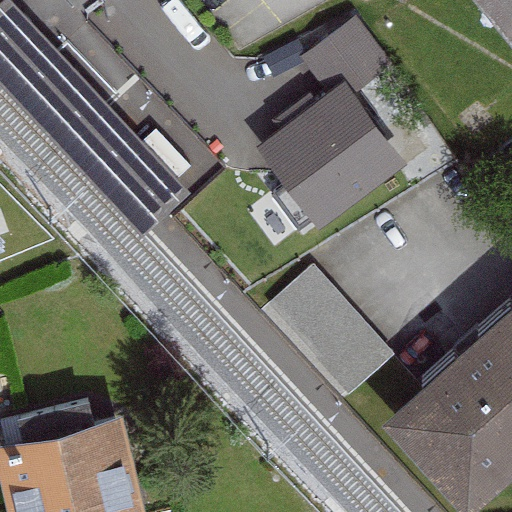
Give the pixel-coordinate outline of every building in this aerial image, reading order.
[(190,193),(9,0),(3,0),(0,3),(0,79),(145,235),(190,193)] [(511,0),(503,0),(511,10),(511,0)] [(379,55),(353,20),(297,60),(323,95),(379,55)] [(317,223),(411,158),(356,81),(265,145),(293,185),(273,199),(295,229),(313,217),(317,223)] [(385,357),(310,271),(267,309),(342,394),(385,357)] [(511,479),(511,312),(396,414),(480,508),(511,479)] [(141,511),(121,415),(5,441),(21,511),(141,511)]
